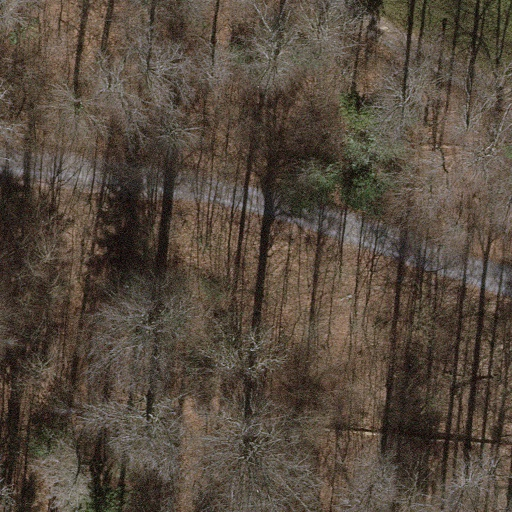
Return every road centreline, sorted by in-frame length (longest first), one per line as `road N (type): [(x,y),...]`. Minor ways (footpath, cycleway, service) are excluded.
road 1 (track): [(0,162),(128,174),(511,277)]
road 2 (track): [(344,0),(511,83)]
